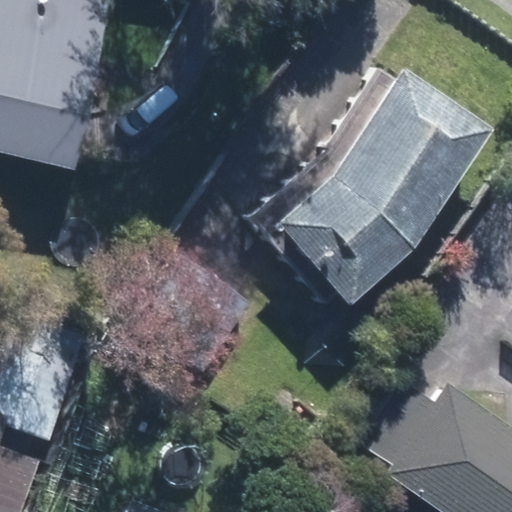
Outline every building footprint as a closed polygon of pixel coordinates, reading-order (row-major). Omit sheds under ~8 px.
[(0,0),(0,157),(59,170),(97,0),(0,0)] [(333,296),(398,241),(477,125),(385,64),(312,171),(262,213),(333,296)] [(130,323),(196,366),(237,302),(171,259),(130,323)] [(511,511),(511,435),(435,382),(375,468),(437,511),(511,511)] [(0,511),(12,511),(33,460),(0,447),(0,511)] [(157,511),(121,499),(116,511),(157,511)]
